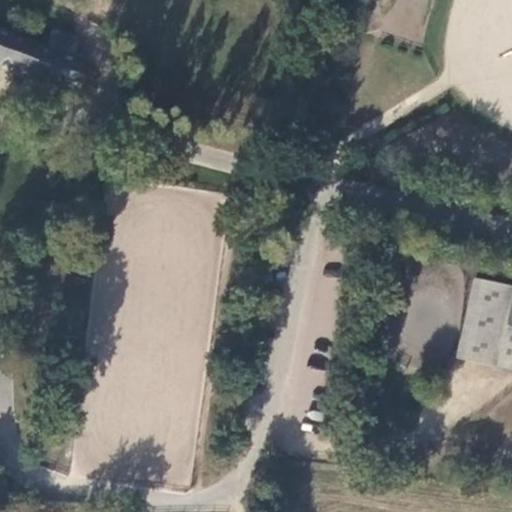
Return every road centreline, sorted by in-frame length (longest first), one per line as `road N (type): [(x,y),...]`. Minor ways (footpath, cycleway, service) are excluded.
road 1 (unclassified): [(330,185),(511,230)]
road 2 (track): [(336,0),(317,79),(310,165)]
